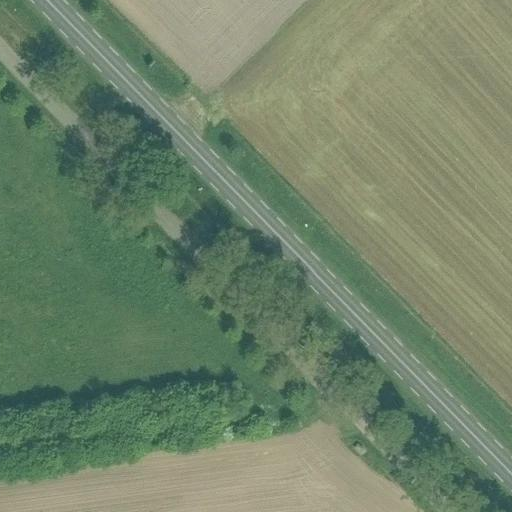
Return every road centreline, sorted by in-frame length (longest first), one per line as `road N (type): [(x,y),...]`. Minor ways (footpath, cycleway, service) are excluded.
road 1 (secondary): [(511,477),(45,0)]
road 2 (unclassified): [(449,511),(0,51)]
